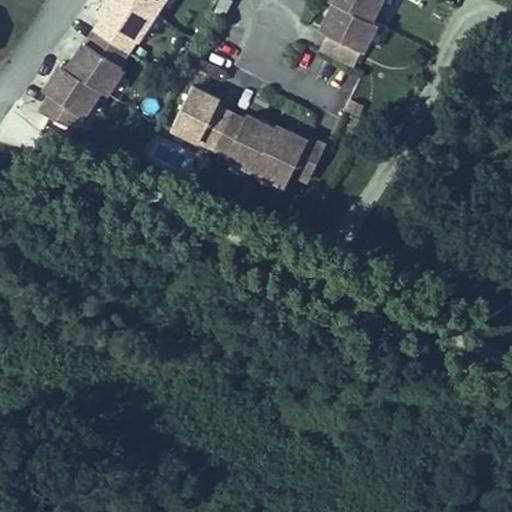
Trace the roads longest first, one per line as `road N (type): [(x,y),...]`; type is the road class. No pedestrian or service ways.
road 1 (unclassified): [(279,0),(251,55),(322,93)]
road 2 (residential): [(0,111),(66,0)]
